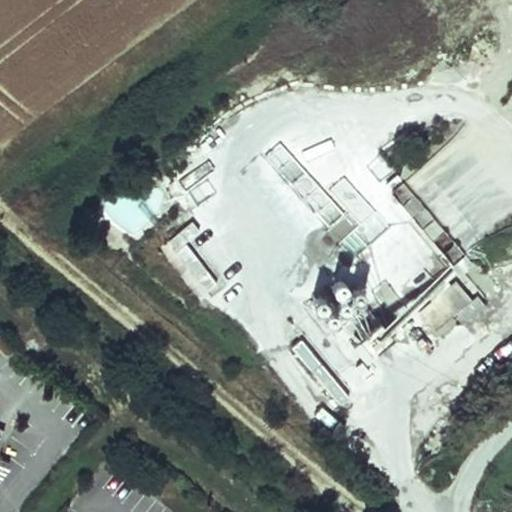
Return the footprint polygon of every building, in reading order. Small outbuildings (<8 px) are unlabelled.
[(404,178),(391,183),(398,202),(411,198),(404,178)] [(365,223),(346,243),(353,251),(384,221),(344,181),(334,192),(365,223)] [(135,203),(116,223),(135,242),(154,222),(135,203)] [(451,277),(417,313),(441,335),(475,300),(451,277)] [(0,366),(15,348),(0,335),(0,366)] [(346,412),(359,401),(300,339),(288,351),(346,412)]
